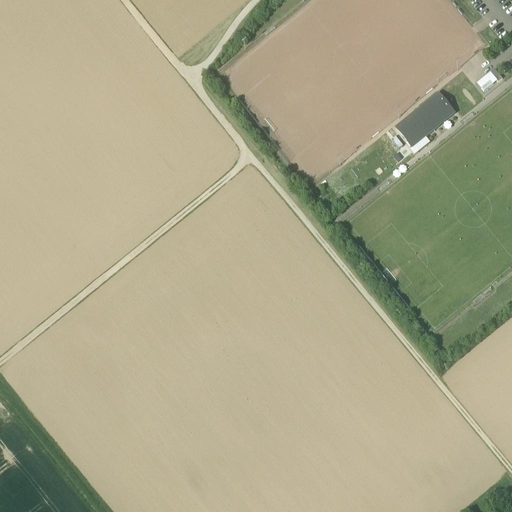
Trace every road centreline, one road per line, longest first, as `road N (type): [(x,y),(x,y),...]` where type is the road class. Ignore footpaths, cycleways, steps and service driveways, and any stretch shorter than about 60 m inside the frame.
road 1 (track): [(127,0),(511,472)]
road 2 (track): [(0,369),(251,157)]
